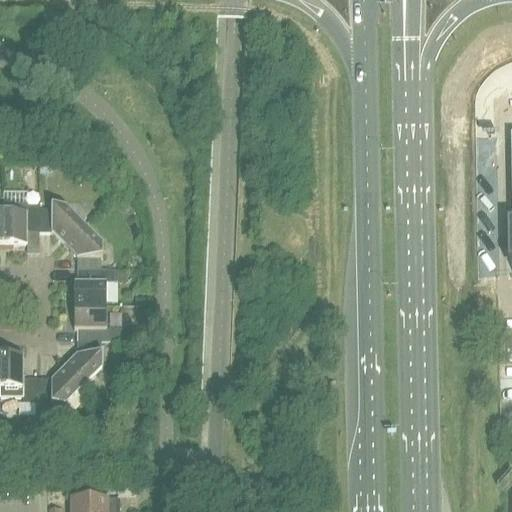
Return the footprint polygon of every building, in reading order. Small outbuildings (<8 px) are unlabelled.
[(2,248),(26,248),(26,236),(38,236),(38,212),(26,212),(26,208),(2,208),(2,216),(2,248)] [(50,236),(63,249),(84,228),(65,209),(51,209),(51,212),(38,212),(38,236),(50,236)] [(76,261),(76,273),(100,273),(100,261),(102,261),(102,246),(84,228),(63,249),(76,261)] [(113,286),(113,273),(100,273),(76,273),(76,285),(74,285),(74,309),(106,309),(106,286),(113,286)] [(76,333),(76,346),(101,345),(139,345),(139,333),(106,333),(106,309),(74,309),(74,333),(76,333)] [(76,357),(64,370),(84,390),(102,371),(102,357),(101,357),(101,345),(76,346),(76,357)] [(22,406),(34,406),(34,382),(23,382),(23,358),(0,358),(0,399),(22,399),(22,406)] [(34,382),(34,406),(34,420),(52,420),(52,408),(66,408),(84,390),(64,370),(52,382),(34,382)] [(70,511),(107,511),(108,501),(90,501),(90,495),(72,495),(72,501),(71,501),(70,511)]
